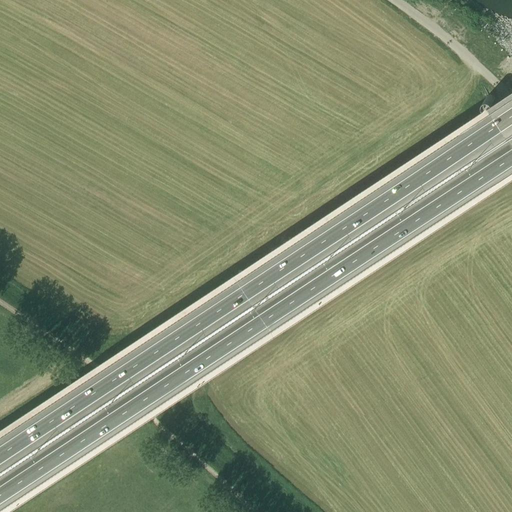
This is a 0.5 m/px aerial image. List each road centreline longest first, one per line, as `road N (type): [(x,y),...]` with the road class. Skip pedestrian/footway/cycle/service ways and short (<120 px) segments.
road 1 (motorway): [(0,487),(511,146)]
road 2 (motorway): [(511,107),(0,445)]
road 3 (unclassified): [(511,98),(394,0)]
